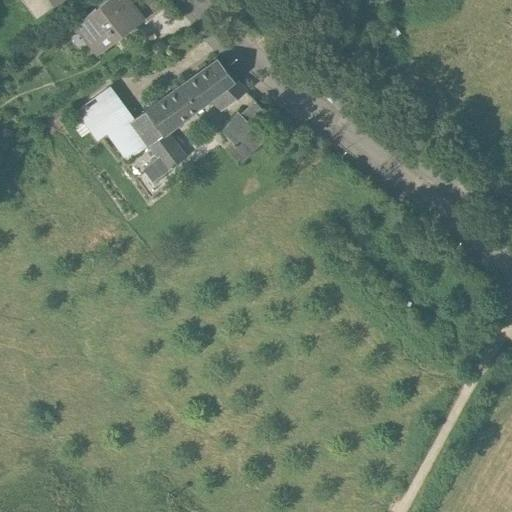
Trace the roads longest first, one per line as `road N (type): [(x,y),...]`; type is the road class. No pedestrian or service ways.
road 1 (residential): [(201,0),(298,93),(413,181)]
road 2 (track): [(408,511),(511,310)]
road 3 (unclassified): [(413,181),(511,272)]
